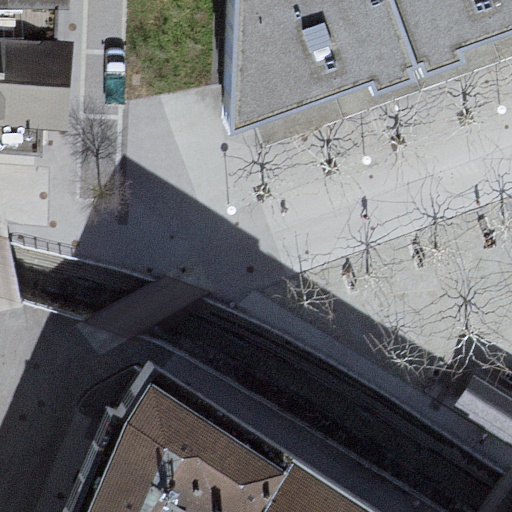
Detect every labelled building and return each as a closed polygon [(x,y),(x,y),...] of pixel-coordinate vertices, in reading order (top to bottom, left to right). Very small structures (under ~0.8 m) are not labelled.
[(62,0),(0,0),(0,40),(61,43),(62,0)] [(511,0),(234,0),(234,128),(511,29),(511,0)] [(0,136),(59,138),(61,43),(0,40),(0,136)] [(257,511),(294,457),(147,360),(113,412),(70,511),(257,511)] [(511,395),(478,374),(457,406),(511,440),(511,395)] [(378,511),(294,457),(257,511),(378,511)]
